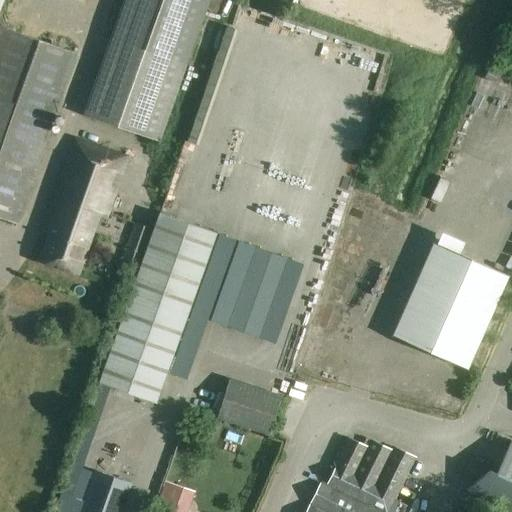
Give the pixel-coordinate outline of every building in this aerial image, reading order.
[(123,0),(83,115),(159,142),(207,0),(123,0)] [(0,218),(17,224),(54,115),(75,55),(0,28),(0,218)] [(52,234),(42,262),(76,274),(97,215),(100,216),(105,218),(106,215),(116,189),(108,186),(113,171),(121,174),(127,157),(76,138),(43,230),(52,234)] [(377,160),(361,193),(371,198),(387,165),(377,160)] [(97,382),(100,383),(110,386),(156,403),(166,373),(216,234),(160,214),(157,213),(150,232),(145,248),(140,261),(137,269),(131,286),(122,312),(117,327),(110,347),(100,374),(97,382)] [(511,223),(493,265),(511,273),(511,223)] [(135,224),(124,259),(139,263),(150,228),(135,224)] [(465,369),(508,276),(433,242),(393,336),(465,369)] [(326,336),(351,266),(313,253),(288,323),(326,336)] [(393,403),(417,416),(431,391),(407,378),(393,403)] [(269,436),(281,396),(229,380),(217,420),(269,436)] [(28,497),(38,501),(60,441),(50,437),(28,497)] [(388,511),(414,458),(391,447),(389,451),(369,441),(366,449),(345,439),(319,491),(317,490),(306,511),(388,511)] [(511,441),(510,441),(495,473),(489,470),(466,490),(467,491),(467,490),(511,510),(511,441)] [(121,511),(131,483),(93,471),(83,501),(59,493),(52,511),(121,511)] [(156,511),(186,511),(188,509),(181,506),(186,490),(167,483),(156,511)] [(419,511),(440,511),(424,503),(419,511)]
